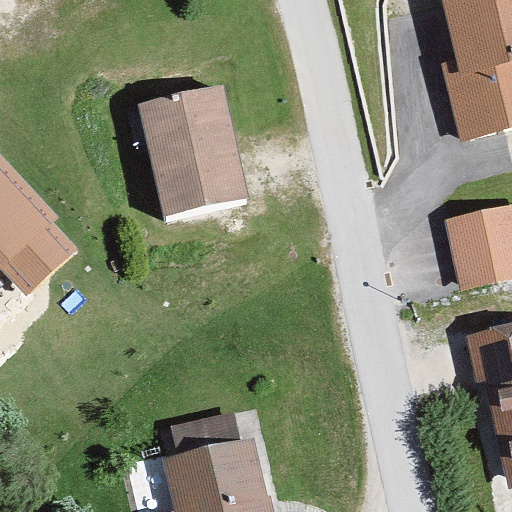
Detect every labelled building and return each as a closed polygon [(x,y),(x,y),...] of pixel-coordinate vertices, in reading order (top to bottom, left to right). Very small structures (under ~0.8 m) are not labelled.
[(466,145),(511,133),(511,0),(471,0),(446,6),(465,77),(449,82),(466,145)] [(219,95),(139,115),(166,229),(247,210),(219,95)] [(0,277),(2,275),(26,303),(76,254),(54,229),(58,225),(0,160),(0,277)] [(465,291),(511,279),(511,224),(510,218),(450,231),(465,291)] [(511,453),(511,336),(471,346),(478,385),(496,381),(511,453)] [(171,442),(177,468),(240,454),(233,427),(171,442)] [(264,511),(249,451),(240,454),(177,468),(165,471),(175,511),(264,511)]
